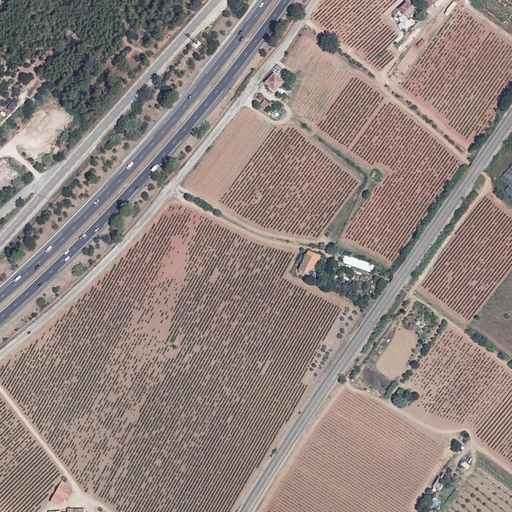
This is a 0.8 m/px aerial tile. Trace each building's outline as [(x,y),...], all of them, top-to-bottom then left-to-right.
[(414,0),(405,0),(398,7),(401,10),(408,18),(416,11),(410,4),(414,0)] [(509,15),(505,19),(500,24),(503,27),(509,22),(508,21),(511,17),(509,15)] [(421,49),(427,41),(424,39),(418,46),(421,49)] [(276,62),(272,67),(273,69),(264,79),(274,89),(284,78),(278,74),(283,69),(276,62)] [(264,105),(269,99),(264,96),(259,102),(264,105)] [(8,107),(12,109),(20,100),(16,97),(8,107)] [(318,257),(308,251),(306,255),(311,258),(305,268),(310,271),(311,271),(318,257)] [(311,258),(306,255),(297,270),(308,276),(310,271),(305,268),(311,258)] [(372,273),(375,266),(346,255),(343,262),(372,273)] [(394,398),(399,401),(403,393),(398,391),(394,398)] [(439,477),(433,486),(438,489),(443,480),(439,478),(439,477)] [(69,488),(69,485),(60,479),(48,501),(54,504),(61,503),(62,499),(65,501),(71,490),(69,488)]
